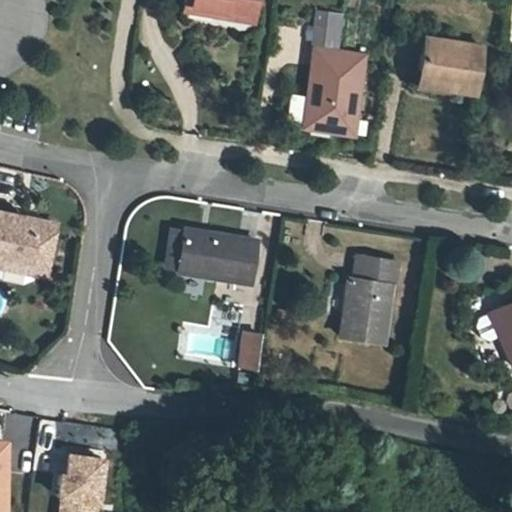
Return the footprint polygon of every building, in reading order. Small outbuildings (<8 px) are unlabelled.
[(178,0),(177,8),(210,13),(211,4),(188,0),(178,0)] [(188,0),(211,4),(210,13),(248,18),(250,0),(188,0)] [(480,46),(422,38),(414,95),(452,100),(453,90),(473,93),(480,46)] [(358,60),(313,52),(299,127),(346,133),(358,60)] [(0,264),(10,267),(17,279),(27,282),(41,230),(30,227),(25,230),(12,226),(10,222),(0,219),(0,264)] [(162,271),(172,272),(179,226),(169,224),(162,271)] [(250,238),(179,226),(172,272),(241,282),(250,238)] [(400,266),(359,259),(356,275),(397,282),(400,266)] [(0,264),(0,287),(4,288),(15,284),(17,279),(10,267),(0,264)] [(387,286),(345,279),(336,337),(378,344),(387,286)] [(511,300),(487,311),(476,315),(473,323),(477,334),(485,337),(495,333),(508,365),(511,362),(511,300)] [(238,331),(232,363),(249,366),(255,334),(238,331)] [(54,497),(58,498),(55,511),(91,511),(99,459),(64,455),(61,475),(57,474),(54,497)]
